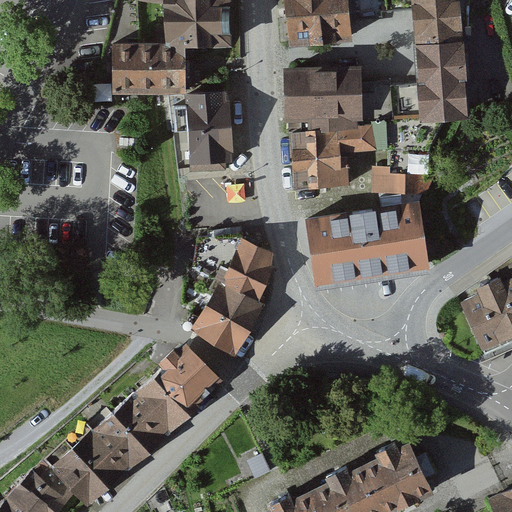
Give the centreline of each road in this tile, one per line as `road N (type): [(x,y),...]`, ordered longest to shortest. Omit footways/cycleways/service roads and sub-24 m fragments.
road 1 (tertiary): [(309,318),(274,213),(259,0)]
road 2 (residential): [(115,511),(244,382)]
road 3 (residential): [(396,347),(424,290),(511,230)]
road 4 (residential): [(63,0),(0,141)]
road 5 (tertiary): [(506,398),(421,368),(396,347)]
